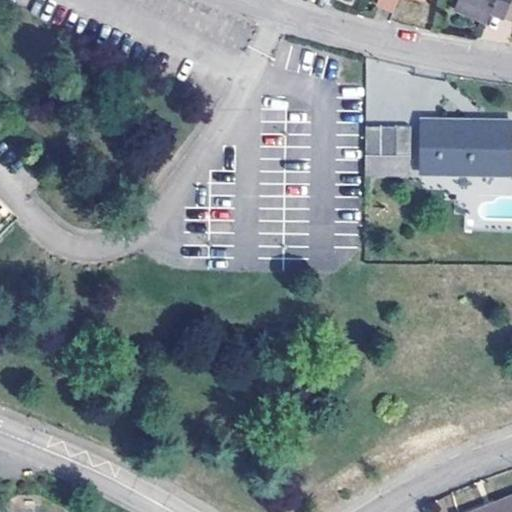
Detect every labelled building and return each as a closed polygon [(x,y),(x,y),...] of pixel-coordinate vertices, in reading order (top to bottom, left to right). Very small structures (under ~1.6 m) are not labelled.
[(378,0),(377,3),(394,10),(398,0),(378,0)] [(511,0),(458,0),(455,8),(487,21),(490,13),(494,0),(500,0),(510,4),(504,19),(511,22),(511,0)] [(504,19),(510,4),(500,0),(494,0),(490,13),(504,19)] [(511,118),(423,117),(425,172),(511,172),(511,118)] [(409,127),(365,126),(365,171),(409,171),(409,127)] [(0,231),(17,215),(0,197),(0,231)] [(511,511),(511,494),(468,511),(511,511)]
